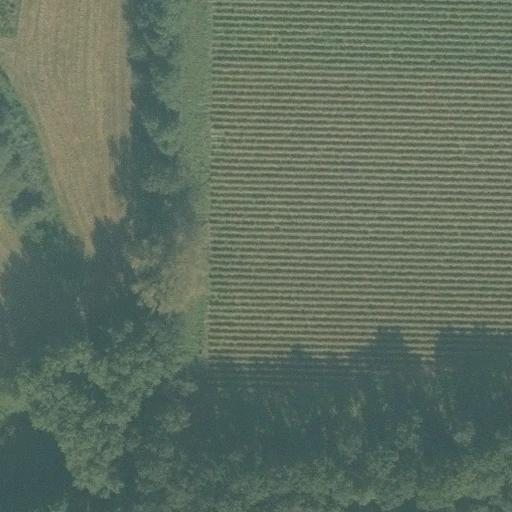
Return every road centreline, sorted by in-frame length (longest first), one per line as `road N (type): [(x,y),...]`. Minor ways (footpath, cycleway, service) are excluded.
road 1 (track): [(148,511),(169,485),(511,420)]
road 2 (track): [(0,422),(22,408),(36,410),(80,511)]
